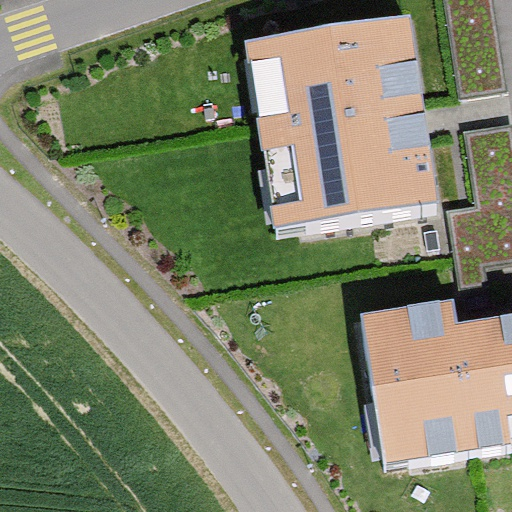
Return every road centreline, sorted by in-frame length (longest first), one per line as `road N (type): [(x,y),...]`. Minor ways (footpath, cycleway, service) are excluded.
road 1 (unclassified): [(0,203),(129,329),(274,511)]
road 2 (residential): [(134,0),(0,45)]
